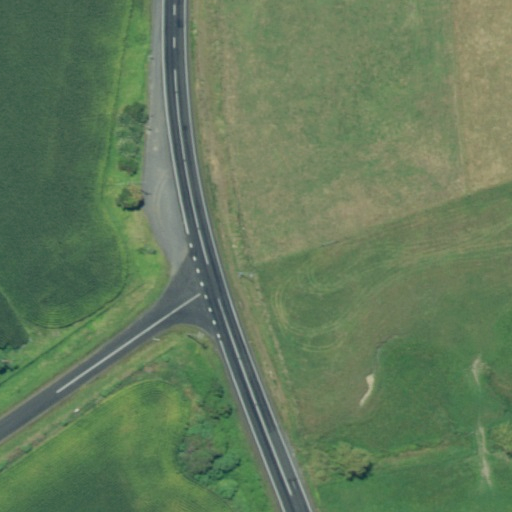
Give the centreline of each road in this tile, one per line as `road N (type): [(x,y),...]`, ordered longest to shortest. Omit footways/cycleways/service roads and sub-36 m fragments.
road 1 (tertiary): [(178,0),(183,131),(213,286)]
road 2 (unclassified): [(213,286),(0,429)]
road 3 (tertiary): [(213,286),(299,511)]
